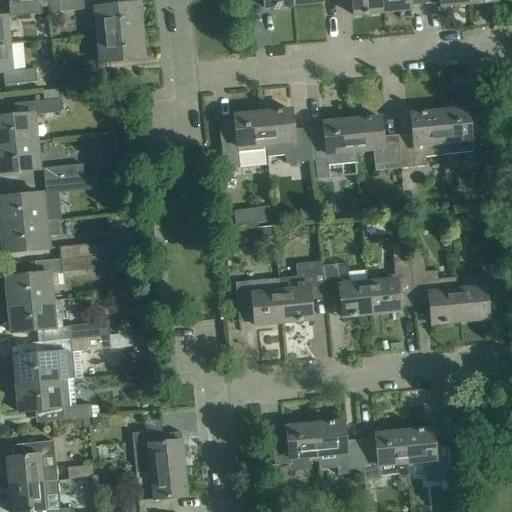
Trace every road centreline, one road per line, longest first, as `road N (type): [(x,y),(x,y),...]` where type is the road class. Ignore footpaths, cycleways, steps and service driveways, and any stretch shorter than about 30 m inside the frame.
road 1 (residential): [(183,78),(477,48),(502,53)]
road 2 (residential): [(214,390),(509,361)]
road 3 (residential): [(226,511),(214,390)]
